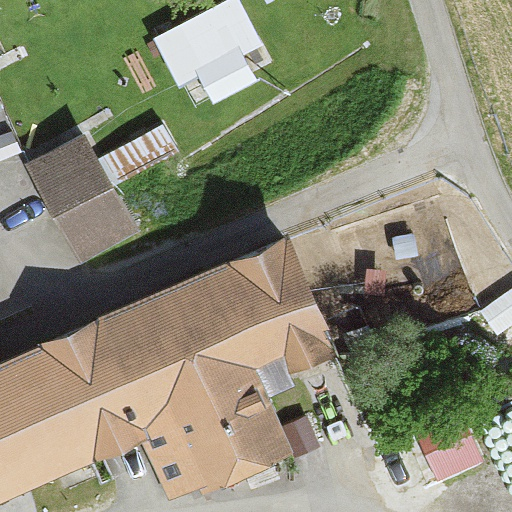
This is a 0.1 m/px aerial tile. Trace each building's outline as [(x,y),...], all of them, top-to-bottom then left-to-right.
[(237,0),(226,0),(159,36),(180,76),(197,67),(211,94),(251,73),(239,49),(259,39),(237,0)] [(96,157),(111,186),(178,148),(162,120),(96,157)] [(12,128),(0,133),(0,157),(21,148),(12,128)] [(82,133),(29,162),(79,253),(132,224),(111,186),(96,157),(82,133)] [(284,239),(0,363),(0,484),(138,423),(167,487),(202,472),(205,476),(282,442),(261,394),(291,381),(282,360),(329,339),(284,239)] [(511,285),(479,308),(496,332),(511,321),(511,285)] [(459,405),(414,425),(437,478),(483,458),(459,405)] [(295,450),(316,441),(304,415),(284,424),(295,450)] [(404,451),(385,459),(395,482),(415,474),(404,451)]
